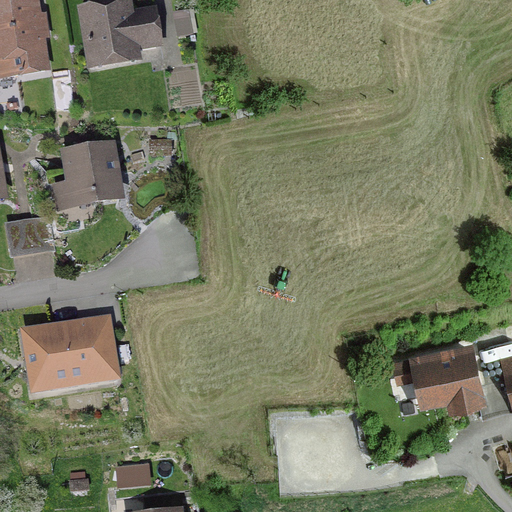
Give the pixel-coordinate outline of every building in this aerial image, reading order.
[(34,20),(30,0),(0,0),(0,79),(43,72),(37,40),(42,34),(40,24),(34,20)] [(131,42),(156,37),(152,13),(126,17),(125,8),(81,15),(90,67),(134,60),(131,42)] [(117,200),(108,149),(64,157),(72,201),(91,198),(92,204),(117,200)] [(25,224),(30,252),(51,249),(46,221),(25,224)] [(4,228),(9,256),(30,252),(25,224),(4,228)] [(103,326),(15,340),(24,400),(113,385),(103,326)] [(450,394),(452,404),(477,399),(466,350),(414,361),(422,400),(450,394)] [(511,363),(500,366),(511,412),(511,411),(511,363)] [(84,483),(69,484),(70,493),(85,492),(84,483)]
